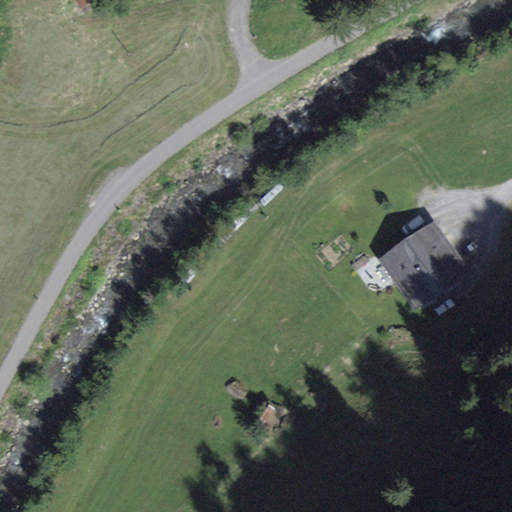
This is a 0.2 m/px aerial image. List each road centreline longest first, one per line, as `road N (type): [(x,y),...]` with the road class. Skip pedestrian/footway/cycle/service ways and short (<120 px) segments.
road 1 (unclassified): [(0,391),(56,277),(117,194),(266,82)]
road 2 (track): [(117,194),(56,150),(46,114),(54,95),(123,42),(221,0)]
road 3 (unclassified): [(407,0),(266,82)]
